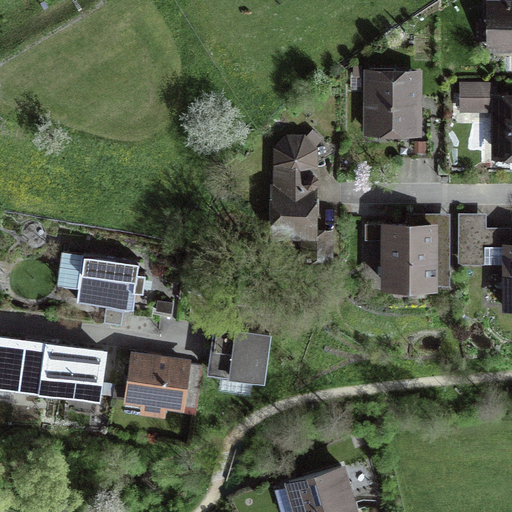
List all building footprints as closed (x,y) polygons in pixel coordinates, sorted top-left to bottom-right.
[(511,0),(493,0),(494,48),(511,48),(511,0)] [(415,74),(371,73),(370,127),(400,127),(399,152),(429,153),(430,118),(415,118),(415,74)] [(490,108),(490,84),(460,83),(460,108),(490,108)] [(511,98),(497,98),(497,152),(511,152),(511,98)] [(313,111),(277,146),(277,163),(287,163),(287,187),(274,187),(274,231),(304,232),(304,258),(340,259),(340,230),(312,230),(313,148),(334,149),(335,112),(313,111)] [(432,223),(366,222),(365,237),(386,237),(385,282),(447,284),(448,259),(431,259),(432,223)] [(502,229),(469,228),(468,257),(483,257),(483,245),(502,245),(502,229)] [(140,259),(83,251),(76,298),(133,306),(132,313),(152,316),(158,274),(145,272),(145,270),(138,270),(140,259)] [(269,332),(216,325),(210,370),(263,377),(269,332)] [(0,381),(42,387),(49,342),(0,334),(0,381)] [(49,342),(42,387),(97,395),(104,350),(49,342)] [(185,361),(135,354),(130,397),(179,403),(185,361)] [(341,465),(288,480),(297,511),(298,511),(350,497),(341,465)]
